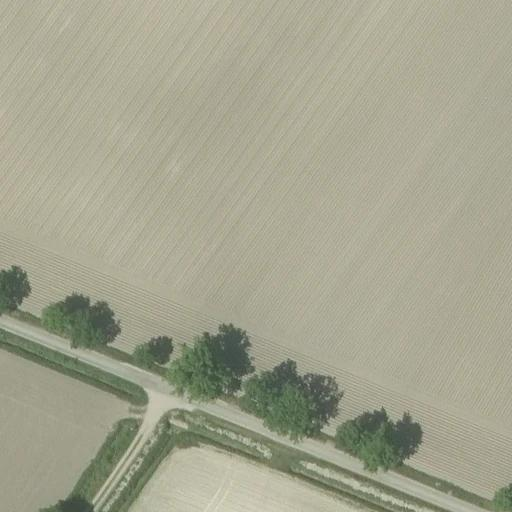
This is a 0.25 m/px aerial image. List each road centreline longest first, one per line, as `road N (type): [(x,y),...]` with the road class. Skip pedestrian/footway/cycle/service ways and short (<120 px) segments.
road 1 (unclassified): [(464,511),(0,318)]
road 2 (track): [(173,391),(87,511)]
